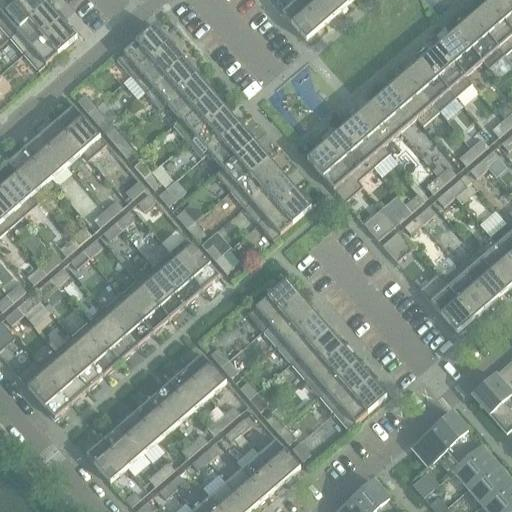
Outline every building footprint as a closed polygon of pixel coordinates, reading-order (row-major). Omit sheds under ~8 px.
[(0,30),(10,42),(48,9),(40,0),(25,0),(0,21),(0,30)] [(0,0),(0,21),(25,0),(0,0)] [(340,15),(327,0),(301,0),(300,1),(324,29),(340,15)] [(356,1),(355,0),(327,0),(340,15),(356,1)] [(511,0),(495,0),(488,6),(511,34),(511,0)] [(324,29),(300,1),(282,17),(306,45),(324,29)] [(511,52),(511,34),(488,6),(471,21),(505,59),(511,52)] [(48,9),(10,42),(24,58),(62,25),(61,24),(48,9)] [(456,34),(455,35),(482,66),(488,73),(505,59),(471,21),(456,34)] [(38,75),(77,42),(62,25),(24,58),(38,75)] [(130,80),(169,46),(154,30),(116,63),(130,80)] [(482,66),(455,35),(439,49),(465,80),(482,66)] [(144,96),(183,63),(169,46),(130,80),(144,96)] [(439,49),(423,63),(449,94),(456,102),(472,88),(465,80),(439,49)] [(166,106),(197,79),(183,63),(144,96),(159,112),(166,106)] [(449,94),(423,63),(406,77),(433,108),(449,94)] [(406,77),(390,91),(416,122),(423,130),(439,116),(433,108),(406,77)] [(179,122),(211,96),(197,79),(166,106),(179,122)] [(416,122),(390,91),(374,105),(400,137),(416,122)] [(187,145),(225,112),(211,96),(172,128),(187,145)] [(96,111),(85,98),(77,105),(88,117),(96,111)] [(400,137),(374,105),(357,120),(383,151),(400,137)] [(107,149),(74,110),(56,125),(89,164),(107,149)] [(106,123),(96,111),(88,117),(99,130),(106,123)] [(208,155),(239,128),(225,112),(187,145),(201,162),(208,155)] [(510,132),(511,129),(511,115),(503,124),(510,132)] [(390,158),(383,151),(357,120),(340,134),(373,172),(390,158)] [(498,141),(510,132),(503,124),(492,133),(498,141)] [(89,164),(56,125),(40,139),(67,170),(82,157),(89,164)] [(216,179),(254,146),(239,128),(208,155),(222,172),(215,178),(216,179)] [(124,143),(114,132),(106,139),(116,150),(124,143)] [(373,172),(340,134),(324,148),(362,192),(363,191),(358,185),(373,172)] [(508,155),(511,151),(511,137),(501,147),(508,155)] [(67,170),(40,139),(23,154),(57,192),(58,191),(52,184),(67,170)] [(477,160),(488,150),(481,142),(470,152),(477,160)] [(134,155),(124,143),(116,150),(126,161),(134,155)] [(229,195),(268,162),(254,146),(216,179),(229,195)] [(362,192),(324,148),(307,163),(345,207),(362,192)] [(465,170),(477,160),(470,152),(459,162),(465,170)] [(57,192),(23,154),(7,168),(40,206),(57,192)] [(488,172),(499,163),(492,155),(481,164),(488,172)] [(244,211),(282,178),(268,162),(229,195),(244,211)] [(151,175),(141,163),(133,170),(143,182),(151,175)] [(476,182),(488,172),(481,164),(469,174),(476,182)] [(40,206),(7,168),(0,173),(0,192),(24,220),(40,206)] [(442,176),(437,180),(444,188),(455,178),(449,171),(442,176)] [(162,187),(151,175),(143,182),(154,194),(162,187)] [(257,227),(296,194),(282,178),(244,211),(257,227)] [(433,198),(444,188),(437,180),(426,190),(433,198)] [(455,201),(466,191),(459,183),(448,193),(455,201)] [(132,204),(145,193),(138,185),(125,196),(132,204)] [(24,220),(0,192),(0,225),(8,234),(24,220)] [(176,204),(166,192),(158,199),(168,211),(176,204)] [(443,210),(455,201),(448,193),(437,203),(443,210)] [(273,245),(311,212),(296,194),(257,227),(273,245)] [(143,216),(156,205),(149,197),(136,208),(143,216)] [(411,216),(424,206),(417,198),(405,209),(411,216)] [(111,222),(123,212),(116,204),(105,214),(111,222)] [(399,227),(411,216),(405,209),(392,219),(399,227)] [(422,229),(435,218),(428,210),(415,221),(422,229)] [(195,226),(184,213),(176,220),(187,232),(195,226)] [(100,232),(111,222),(105,214),(93,224),(100,232)] [(395,230),(380,214),(363,228),(378,245),(395,230)] [(122,234),(133,224),(127,216),(115,226),(122,234)] [(409,240),(422,229),(415,221),(403,232),(409,240)] [(111,244),(122,234),(115,226),(104,236),(111,244)] [(205,238),(195,226),(187,232),(198,245),(205,238)] [(511,232),(507,227),(489,242),(496,249),(511,266),(511,232)] [(79,250),(91,239),(84,231),(72,242),(79,250)] [(414,252),(399,235),(382,250),(397,267),(414,252)] [(66,261),(79,250),(72,242),(59,253),(66,261)] [(220,280),(193,249),(187,242),(171,257),(176,264),(203,295),(220,280)] [(89,262),(102,252),(95,244),(83,255),(89,262)] [(223,259),(213,247),(205,254),(216,266),(223,259)] [(511,289),(511,266),(496,249),(481,262),(475,255),(474,256),(507,294),(511,289)] [(77,273),(89,262),(83,255),(70,265),(77,273)] [(507,294),(474,256),(457,270),(491,308),(507,294)] [(46,278),(58,267),(52,259),(39,270),(46,278)] [(223,259),(216,266),(226,278),(228,276),(234,271),(233,270),(223,259)] [(203,295),(176,264),(160,277),(154,270),(153,271),(186,309),(203,295)] [(33,289),(46,278),(39,270),(27,281),(33,289)] [(491,308),(457,270),(442,283),(437,277),(436,278),(474,322),(491,308)] [(186,309),(153,271),(137,285),(170,323),(186,309)] [(57,291),(69,280),(62,272),(50,283),(57,291)] [(436,278),(419,293),(452,331),(457,337),(462,332),(474,322),(436,278)] [(44,302),(57,291),(50,283),(37,294),(44,302)] [(170,323),(137,285),(121,299),(153,337),(170,323)] [(282,289),(248,318),(263,335),(301,302),(291,290),(286,285),(282,289)] [(14,306),(26,296),(19,288),(7,298),(14,306)] [(0,314),(2,316),(14,306),(7,298),(0,303),(0,314)] [(153,337),(121,299),(105,314),(137,351),(153,337)] [(25,318),(36,308),(30,300),(18,310),(25,318)] [(301,302),(263,335),(277,352),(315,319),(301,302)] [(13,329),(25,318),(18,310),(6,321),(13,329)] [(137,351),(105,314),(88,328),(121,365),(137,351)] [(315,319),(277,352),(291,368),(330,335),(315,319)] [(121,365),(88,328),(72,342),(104,380),(121,365)] [(305,384),(344,351),(330,335),(291,368),(305,384)] [(104,380),(72,342),(56,356),(88,394),(104,380)] [(319,401),(358,368),(344,351),(305,384),(319,401)] [(229,364),(218,352),(210,358),(221,371),(229,364)] [(88,394),(56,356),(41,370),(35,363),(34,364),(72,408),(73,406),(74,407),(80,402),(79,401),(88,394)] [(226,387),(202,359),(185,373),(209,401),(226,387)] [(72,408),(34,364),(17,379),(50,417),(49,417),(55,424),(61,418),(60,418),(72,408)] [(229,364),(221,371),(231,382),(238,375),(229,364)] [(511,432),(511,401),(511,400),(511,398),(511,366),(473,400),(506,437),(511,432)] [(333,417),(372,384),(358,368),(319,401),(333,417)] [(209,401),(185,373),(169,388),(193,416),(209,401)] [(372,384),(334,417),(348,434),(386,401),(372,384)] [(257,397),(247,386),(239,392),(250,404),(257,397)] [(193,416),(169,388),(152,402),(177,430),(193,416)] [(268,409),(257,397),(250,404),(260,416),(268,409)] [(177,430),(152,402),(136,416),(160,444),(177,430)] [(230,426),(240,417),(233,409),(223,418),(230,426)] [(160,444),(136,416),(120,430),(144,458),(160,444)] [(220,434),(230,426),(223,418),(213,426),(220,434)] [(286,430),(275,418),(268,425),(278,437),(286,430)] [(482,453),(452,418),(413,452),(428,470),(447,454),(460,470),(453,476),(454,476),(482,453)] [(241,438),(251,430),(244,422),(234,430),(241,438)] [(144,458),(120,430),(103,444),(127,472),(144,458)] [(231,446),(241,438),(234,430),(224,439),(231,446)] [(296,442),(286,430),(278,437),(288,449),(296,442)] [(197,454),(207,445),(200,437),(191,446),(197,454)] [(127,472),(103,444),(86,459),(110,487),(127,472)] [(300,472),(276,444),(259,459),(283,487),(300,472)] [(188,462),(197,454),(191,446),(181,454),(188,462)] [(310,459),(299,446),(291,453),(302,465),(310,459)] [(208,466),(218,458),(211,450),(201,458),(208,466)] [(468,493),(496,469),(495,468),(491,459),(489,460),(482,453),(454,476),(468,493)] [(198,475),(208,466),(201,458),(191,467),(198,475)] [(283,487),(259,459),(242,473),(267,501),(283,487)] [(165,482),(174,473),(168,466),(158,474),(165,482)] [(483,510),(511,485),(510,484),(505,475),(503,476),(496,469),(468,493),(483,510)] [(253,511),(267,501),(242,473),(226,487),(247,511),(253,511)] [(155,490),(165,482),(158,474),(148,483),(155,490)] [(175,494),(185,486),(178,478),(169,487),(175,494)] [(484,511),(511,511),(511,487),(511,485),(483,510),(484,511)] [(396,511),(374,486),(343,511),(396,511)] [(166,503),(175,494),(169,487),(159,495),(166,503)] [(247,511),(226,487),(210,501),(219,511),(247,511)] [(131,511),(141,502),(134,494),(124,503),(131,511)] [(219,511),(210,501),(197,511),(219,511)] [(446,511),(438,502),(430,509),(433,511),(446,511)]
